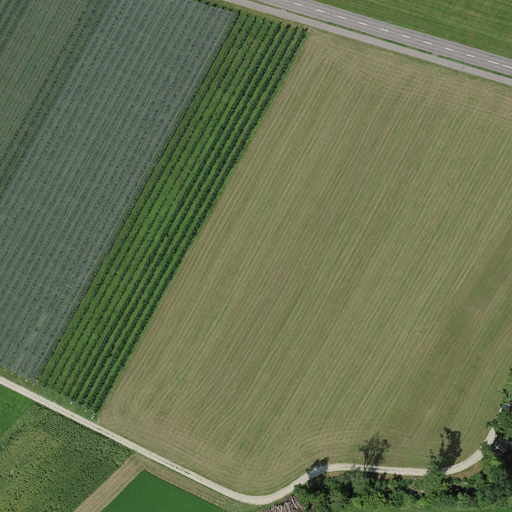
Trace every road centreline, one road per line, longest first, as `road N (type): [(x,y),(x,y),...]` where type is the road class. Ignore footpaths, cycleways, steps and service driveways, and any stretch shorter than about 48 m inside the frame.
road 1 (track): [(0,380),(231,495),(266,502),(338,460),(511,199)]
road 2 (tertiary): [(282,0),(511,67)]
